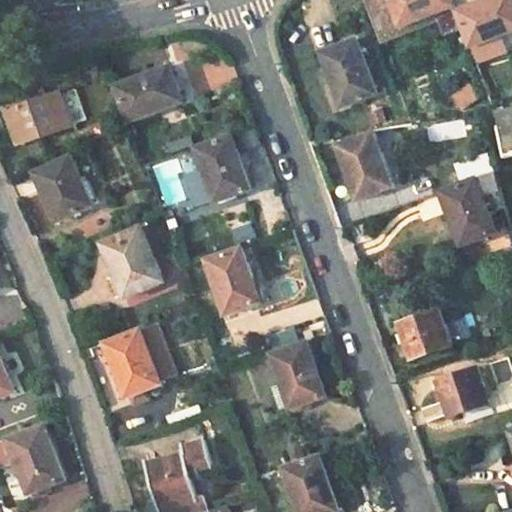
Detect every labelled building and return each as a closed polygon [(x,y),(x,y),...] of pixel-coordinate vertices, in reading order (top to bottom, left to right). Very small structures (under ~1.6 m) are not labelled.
[(452,0),(390,0),(402,31),(456,11),(452,0)] [(511,0),(509,0),(459,18),(471,51),(511,37),(511,0)] [(360,45),(322,57),(338,101),(376,88),(360,45)] [(171,68),(117,88),(130,125),(184,105),(171,68)] [(461,111),(480,99),(470,84),(451,96),(461,111)] [(66,95),(13,113),(26,151),(78,132),(66,95)] [(511,107),(494,111),(502,155),(511,152),(511,107)] [(369,133),(337,148),(355,204),(389,191),(369,133)] [(234,136),(197,150),(219,206),(256,192),(234,136)] [(75,163),(40,177),(59,228),(95,215),(75,163)] [(491,171),(436,193),(457,249),(489,238),(482,214),(502,206),(491,171)] [(235,244),(256,238),(252,224),(231,229),(235,244)] [(140,237),(98,254),(119,305),(161,291),(140,237)] [(241,250),(206,264),(226,318),(262,304),(241,250)] [(443,308),(403,320),(415,357),(455,343),(443,308)] [(160,326),(110,346),(131,402),(165,391),(163,384),(179,380),(160,326)] [(295,328),(271,336),(274,347),(299,340),(295,328)] [(308,342),(273,355),(293,408),(329,396),(308,342)] [(0,350),(0,404),(18,397),(0,350)] [(480,366),(439,378),(451,416),(491,402),(480,366)] [(48,433),(13,445),(35,500),(70,487),(48,433)] [(186,457),(148,469),(160,511),(216,511),(224,510),(202,443),(184,448),(186,457)] [(318,457),(284,469),(300,511),(335,511),(339,511),(318,457)]
